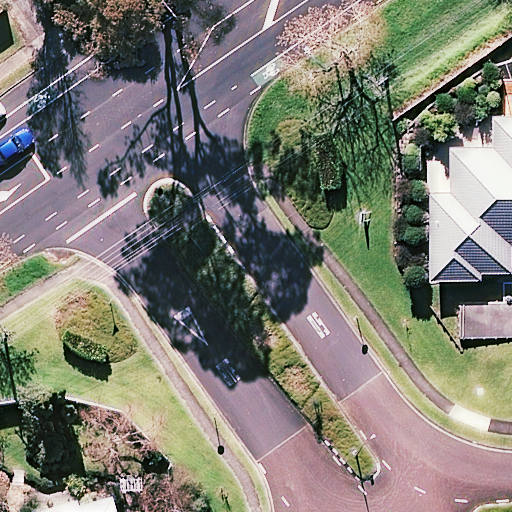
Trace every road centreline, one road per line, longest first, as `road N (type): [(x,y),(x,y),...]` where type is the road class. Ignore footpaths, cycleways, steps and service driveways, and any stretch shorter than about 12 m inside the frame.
road 1 (residential): [(417,511),(359,467),(119,131)]
road 2 (secondary): [(292,0),(119,131)]
road 3 (secondary): [(119,131),(0,213)]
